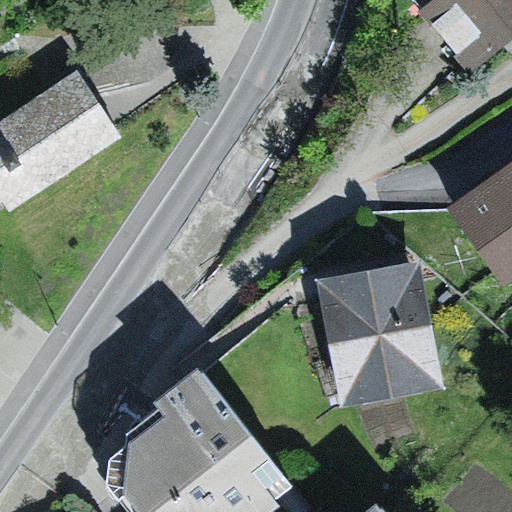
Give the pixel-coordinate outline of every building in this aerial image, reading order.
[(511,0),(432,0),(420,10),(471,72),(511,38),(511,0)] [(0,202),(3,200),(8,209),(116,138),(77,78),(5,125),(0,127),(0,202)] [(511,289),(511,166),(455,206),(511,289)] [(442,396),(420,262),(318,278),(340,412),(442,396)] [(250,511),(284,486),(201,379),(91,465),(127,511),(250,511)]
